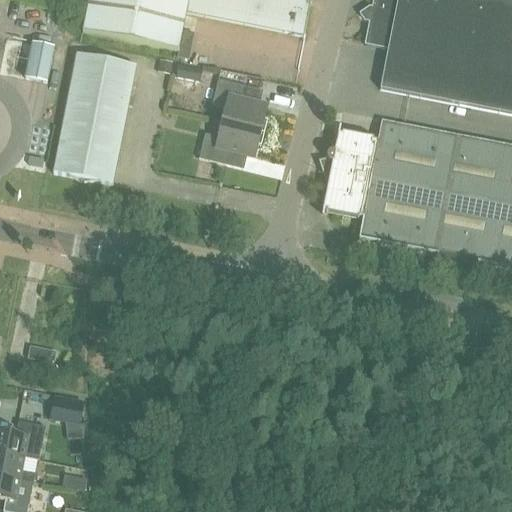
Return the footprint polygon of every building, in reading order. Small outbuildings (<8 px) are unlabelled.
[(86,0),(80,34),(178,54),(186,14),(288,33),(288,34),(304,37),(310,0),(86,0)] [(511,116),(511,0),(508,0),(373,0),(365,46),(388,51),(380,91),(511,116)] [(47,86),(54,50),(32,46),(25,82),(47,86)] [(54,175),(112,186),(136,67),(77,56),(54,175)] [(160,62),(158,71),(169,73),(171,64),(160,62)] [(222,127),(260,137),(267,108),(240,102),(244,88),(218,81),(212,106),(226,109),(222,127)] [(433,276),(474,284),(478,264),(511,270),(511,147),(381,122),(378,142),(338,134),(334,154),(333,154),(332,154),(330,154),(329,155),(328,156),(328,157),(327,158),(327,159),(327,160),(328,162),(329,163),(330,163),(331,164),(332,164),(322,213),(362,221),(359,241),(437,256),(433,276)] [(199,160),(225,166),(228,153),(254,159),(260,137),(222,127),(219,139),(205,136),(199,160)] [(28,359),(53,365),(56,354),(30,348),(28,359)] [(84,405),(54,399),(50,422),(80,428),(84,405)] [(0,432),(0,455),(21,459),(22,459),(40,462),(46,429),(18,424),(16,436),(0,432)] [(0,455),(0,478),(32,485),(34,476),(19,473),(21,459),(0,455)] [(36,473),(33,487),(48,490),(51,476),(36,473)] [(28,511),(33,485),(32,485),(0,478),(0,501),(6,502),(3,511),(28,511)] [(74,492),(84,494),(86,482),(76,480),(74,492)]
